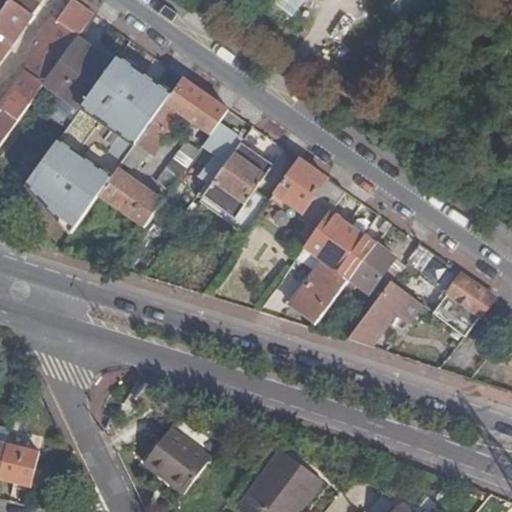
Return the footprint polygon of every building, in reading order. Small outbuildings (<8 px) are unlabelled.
[(40,6),(33,0),(11,0),(0,15),(0,63),(32,19),(40,6)] [(280,0),(280,1),(301,15),(311,0),(280,0)] [(388,0),(386,3),(400,14),(418,28),(433,20),(450,0),(388,0)] [(79,42),(96,19),(74,3),(58,23),(53,19),(37,42),(24,75),(0,108),(0,149),(16,126),(46,87),(79,42)] [(95,54),(79,42),(46,87),(81,113),(88,104),(115,67),(95,54)] [(115,67),(117,63),(98,49),(95,54),(115,67)] [(140,142),(167,105),(115,67),(88,104),(140,142)] [(210,139),(229,113),(185,81),(167,105),(140,142),(138,145),(153,156),(181,117),(210,139)] [(28,187),(71,237),(99,199),(113,179),(61,141),(28,187)] [(156,184),(170,194),(199,154),(185,144),(156,184)] [(273,170),(242,147),(201,203),(209,208),(232,225),(273,170)] [(332,215),(346,196),(298,162),(274,195),(322,228),(332,215)] [(113,179),(99,199),(144,231),(164,203),(120,170),(113,179)] [(350,282),(376,247),(332,215),(322,228),(306,251),(324,264),(316,275),(300,296),(293,305),(291,308),(316,326),(350,282)] [(394,260),(376,247),(350,282),(368,295),(369,294),(394,260)] [(440,279),(450,269),(421,249),(414,257),(440,279)] [(324,264),(306,251),(298,262),(316,275),(324,264)] [(405,269),(394,260),(369,294),(380,302),(392,286),(405,269)] [(464,340),(496,301),(463,278),(433,316),(464,340)] [(380,302),(349,343),(371,350),(397,315),(408,324),(422,308),(392,286),(380,302)] [(289,302),(293,305),(300,296),(296,293),(289,302)] [(0,469),(5,447),(9,430),(0,428),(0,469)] [(145,466),(185,496),(210,462),(171,431),(145,466)] [(5,447),(0,469),(0,480),(31,488),(39,455),(7,448),(5,447)] [(238,510),(241,511),(301,511),(323,483),(282,452),(238,510)]
